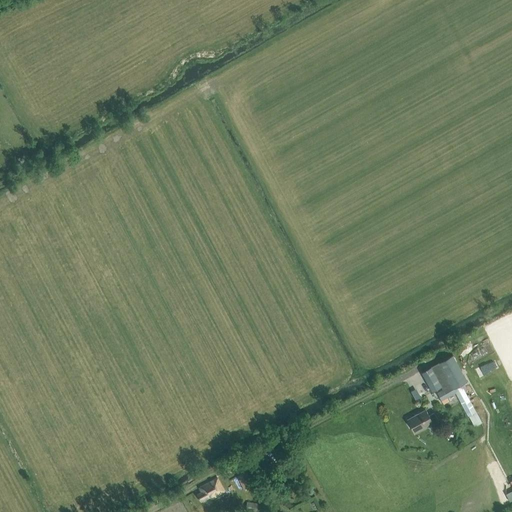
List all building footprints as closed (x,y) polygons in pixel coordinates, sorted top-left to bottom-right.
[(435,392),(441,401),(443,405),(449,402),(447,398),(455,393),(468,416),(472,413),(475,420),(479,418),(475,411),(463,389),(466,387),(461,379),(458,380),(456,375),(448,380),(447,378),(460,372),(452,356),(421,373),(432,393),(435,392)] [(433,423),(438,420),(434,412),(429,415),(426,409),(408,419),(415,432),(433,423)] [(245,490),(252,486),(246,473),(239,477),(245,490)] [(211,499),(225,492),(217,478),(199,487),(201,492),(197,494),(201,501),(210,497),(211,499)] [(246,508),(257,510),(258,503),(247,501),(246,508)]
